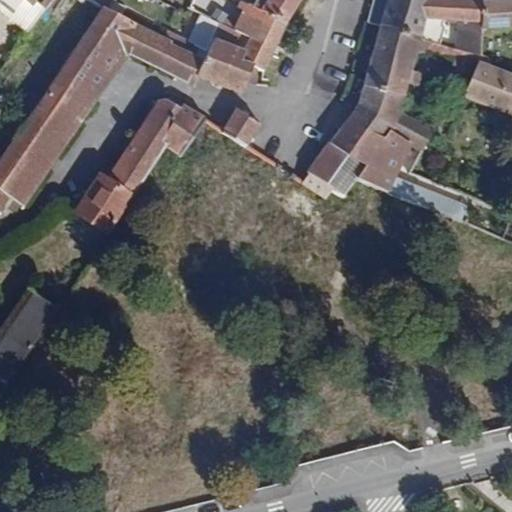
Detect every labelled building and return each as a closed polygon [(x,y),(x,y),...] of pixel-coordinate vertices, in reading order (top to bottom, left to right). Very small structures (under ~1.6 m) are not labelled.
[(0,0),(0,8),(30,31),(52,0),(0,0)] [(256,0),(252,7),(288,24),(300,0),(256,0)] [(375,0),(370,19),(381,22),(387,0),(375,0)] [(479,57),(480,28),(481,0),(474,0),(457,1),(451,0),(387,0),(381,22),(439,43),(444,29),(441,28),(445,20),(460,21),(457,49),(479,57)] [(511,0),(481,0),(480,28),(511,26),(511,0)] [(259,68),(265,71),(288,24),(252,7),(241,2),(238,8),(243,11),(234,30),(253,39),(244,61),(251,64),(259,68)] [(0,206),(8,194),(24,204),(127,53),(193,85),(199,73),(204,59),(197,56),(175,44),(172,42),(172,40),(102,7),(41,98),(30,114),(0,159),(0,206)] [(241,92),(245,82),(251,64),(244,61),(253,39),(234,30),(218,22),(204,59),(199,73),(193,85),(196,86),(200,77),(241,92)] [(410,147),(419,151),(432,129),(400,110),(409,80),(418,81),(420,78),(418,75),(412,72),(418,50),(428,53),(429,52),(454,58),(450,74),(471,79),(478,62),(479,57),(457,49),(439,43),(381,22),(358,104),(345,123),(383,138),(387,131),(411,145),(410,147)] [(478,62),(509,74),(511,64),(511,32),(480,28),(479,57),(478,62)] [(0,60),(13,42),(2,34),(0,36),(0,60)] [(197,56),(201,46),(179,35),(175,44),(197,56)] [(511,116),(511,74),(509,74),(478,62),(471,79),(463,97),(511,116)] [(245,82),(256,84),(259,68),(251,64),(245,82)] [(23,108),(30,114),(41,98),(34,92),(23,108)] [(168,148),(158,143),(181,105),(171,98),(167,102),(158,103),(108,180),(97,174),(73,210),(109,234),(136,194),(168,148)] [(168,148),(181,156),(204,119),(183,106),(181,105),(158,143),(168,148)] [(222,131),(247,147),(261,123),(241,110),(234,112),(222,131)] [(386,191),(393,178),(410,147),(411,145),(387,131),(383,138),(345,123),(338,132),(330,145),(363,167),(351,184),(364,193),(371,185),(386,191)] [(343,218),(364,193),(351,184),(363,167),(330,145),(303,182),(324,196),(319,203),(343,218)] [(389,192),(402,198),(408,184),(393,178),(386,191),(389,192)] [(454,217),(460,204),(408,184),(402,198),(426,206),(454,217)] [(278,214),(252,258),(316,294),(341,251),(278,214)] [(224,273),(210,266),(218,248),(181,230),(163,265),(178,273),(167,294),(205,312),(224,273)] [(0,329),(0,378),(7,384),(58,310),(27,289),(0,329)]
